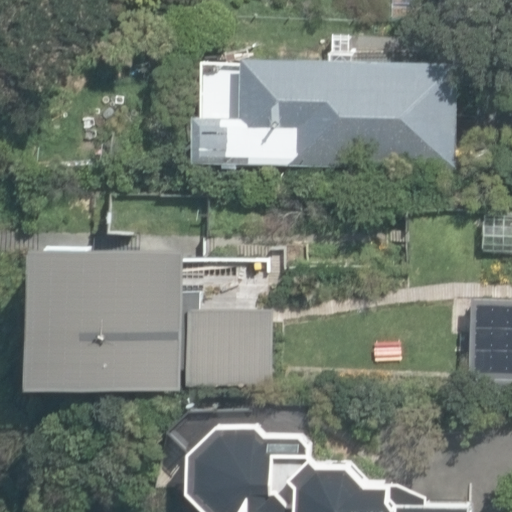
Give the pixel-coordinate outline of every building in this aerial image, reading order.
[(456,163),(458,163),(461,56),(356,54),(356,47),(331,46),(331,52),(244,50),(244,59),(206,58),(205,111),(196,111),(195,156),(225,157),(224,163),(238,163),(238,158),(456,163)] [(511,252),(511,215),(484,215),(483,252),(511,252)] [(187,288),(190,232),(38,223),(30,365),(285,381),(290,295),(187,288)] [(511,382),(511,297),(473,297),(470,382),(511,382)] [(472,511),(473,506),(431,505),(431,493),(399,478),(372,477),(354,459),(324,458),(317,450),(315,441),(304,431),(268,430),(259,420),(259,407),(196,405),(175,426),(180,432),(178,493),(198,511),(472,511)]
